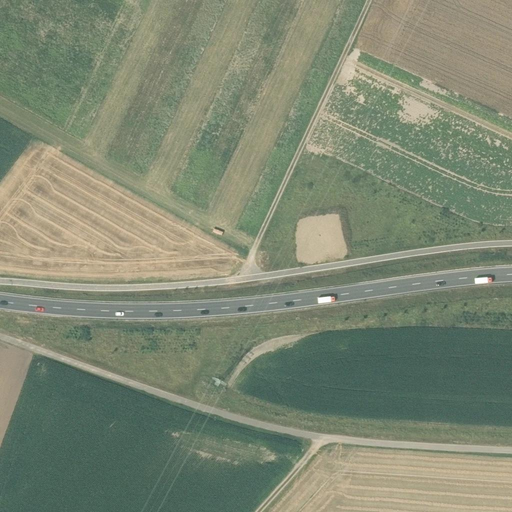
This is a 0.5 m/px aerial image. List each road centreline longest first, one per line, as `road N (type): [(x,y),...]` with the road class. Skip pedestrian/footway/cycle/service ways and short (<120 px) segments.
road 1 (secondary): [(511,274),(189,310),(0,301)]
road 2 (track): [(370,0),(240,281)]
